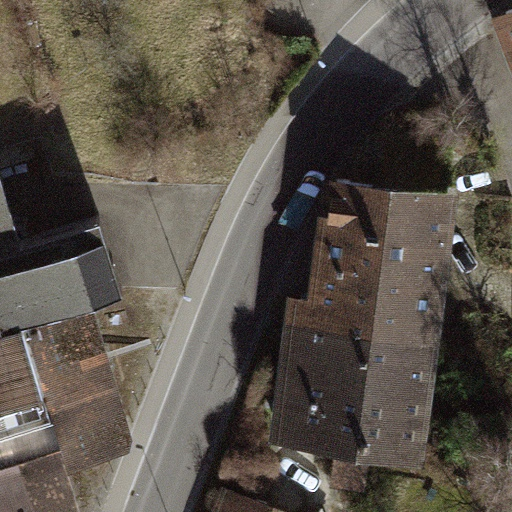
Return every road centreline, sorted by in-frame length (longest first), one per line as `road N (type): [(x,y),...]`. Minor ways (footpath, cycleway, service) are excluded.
road 1 (tertiary): [(153,511),(266,221),(356,73),(447,0)]
road 2 (residential): [(511,107),(449,0)]
